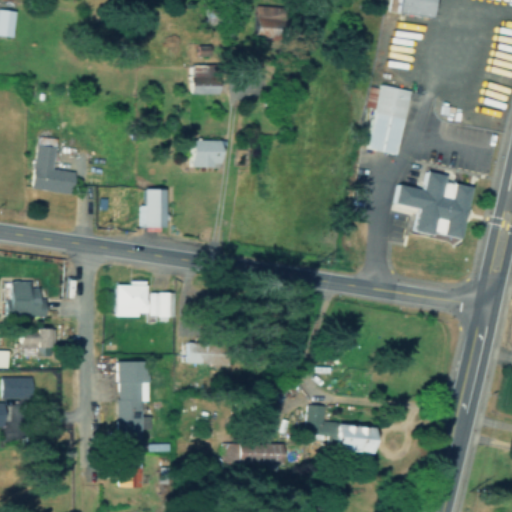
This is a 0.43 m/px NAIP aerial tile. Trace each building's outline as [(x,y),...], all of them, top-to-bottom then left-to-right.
[(380,0),(511,0),(511,73),(509,86),(490,178),(466,174),(441,169),(422,166),(416,188),(391,182),(350,177),(363,102),(377,17),(380,0)] [(0,8),(11,10),(5,37),(0,36),(0,8)] [(186,93),(215,93),(215,73),(203,72),(204,65),(187,64),(186,93)] [(186,166),(214,166),(214,139),(185,139),(186,166)] [(52,146),(33,144),(27,187),(67,193),(70,170),(49,168),(52,146)] [(391,182),(386,206),(391,211),(406,213),(404,227),(451,238),(464,188),(447,183),(438,181),(441,169),(422,166),(416,188),(391,182)] [(160,189),(139,188),(139,204),(135,204),(135,226),(160,227),(160,189)] [(0,281),(0,315),(39,315),(38,285),(31,285),(30,279),(0,281)] [(109,281),(107,311),(131,314),(131,308),(141,308),(139,281),(125,281),(124,286),(115,286),(114,280),(109,281)] [(150,289),(152,319),(166,319),(168,291),(150,289)] [(51,344),(50,329),(15,330),(15,347),(32,347),(32,355),(46,355),(46,344),(51,344)] [(180,339),(179,362),(221,366),(219,354),(196,352),(196,342),(180,339)] [(110,360),(108,435),(143,438),(143,359),(110,360)] [(0,376),(0,396),(24,397),(26,376),(0,376)] [(298,402),(293,444),(330,450),(362,452),(368,424),(319,419),(321,404),(298,402)] [(219,442),(217,462),(271,465),(276,444),(271,443),(219,442)] [(133,454),(125,454),(125,465),(114,465),(113,486),(137,487),(138,462),(133,462),(133,454)]
